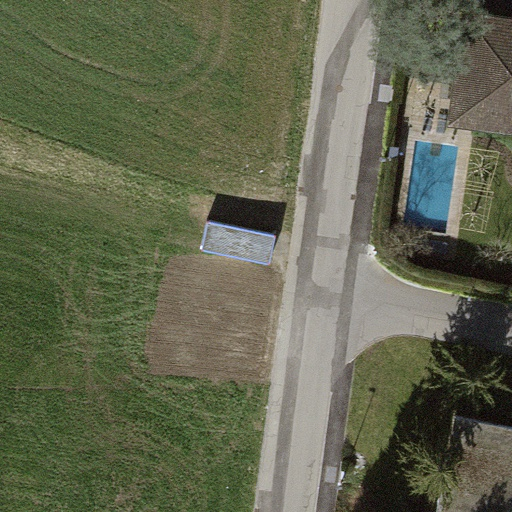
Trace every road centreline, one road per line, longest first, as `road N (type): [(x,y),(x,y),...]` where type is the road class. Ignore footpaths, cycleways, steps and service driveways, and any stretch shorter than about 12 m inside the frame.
road 1 (residential): [(355,0),(315,296)]
road 2 (residential): [(315,296),(288,511)]
road 3 (residential): [(315,296),(511,333)]
